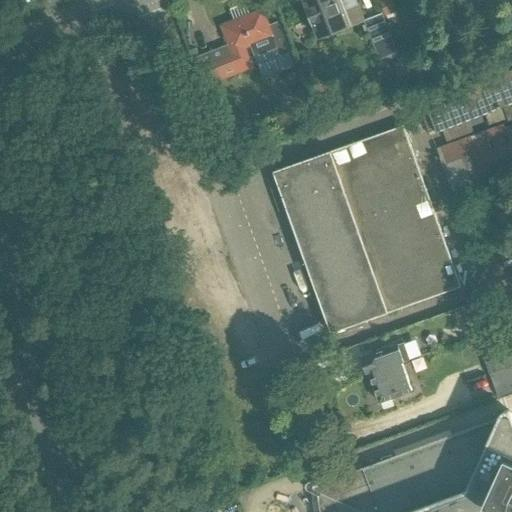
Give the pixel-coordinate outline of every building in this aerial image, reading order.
[(354,7),(351,0),(305,0),(308,8),(314,24),(315,24),(320,38),(347,28),(360,23),(354,7)] [(387,19),(397,16),(391,0),(385,0),(381,2),(387,19)] [(445,0),(450,11),(460,7),(456,0),(445,0)] [(225,46),(192,59),(196,69),(201,83),(211,79),(220,76),(221,78),(221,79),(252,67),(244,48),(250,46),(255,58),(278,49),(280,54),(290,51),(278,22),(269,26),(263,10),(225,24),(222,26),(226,36),(229,44),(225,46)] [(366,20),(367,21),(382,58),(398,52),(383,14),(366,20)] [(285,71),(295,67),(290,53),(280,57),(285,71)] [(508,123),(511,121),(511,72),(426,104),(437,135),(444,132),(447,140),(473,131),(470,123),(486,117),(489,125),(503,120),(501,111),(503,111),(508,123)] [(248,125),(244,113),(236,116),(240,127),(248,125)] [(458,205),(499,190),(511,185),(511,124),(506,127),(504,124),(437,148),(458,205)] [(274,172),(332,334),(462,287),(404,125),(274,172)] [(460,208),(476,247),(504,236),(489,197),(460,208)] [(462,307),(473,337),(500,328),(490,297),(462,307)] [(504,343),(500,330),(489,334),(493,347),(504,343)] [(402,362),(402,363),(410,360),(404,342),(362,358),(368,375),(370,374),(369,373),(402,362)] [(411,388),(402,363),(402,362),(369,373),(370,374),(375,390),(376,389),(380,400),(411,388)] [(511,366),(490,375),(497,393),(511,387),(511,366)] [(511,511),(511,410),(511,411),(510,408),(507,407),(504,407),(502,408),(501,410),(500,413),(450,432),(449,428),(393,449),(395,453),(363,466),(326,480),(324,475),(309,481),(308,482),(307,483),(306,485),(306,487),(307,488),(309,490),(319,494),(319,501),(320,507),(321,511),(511,511)]
